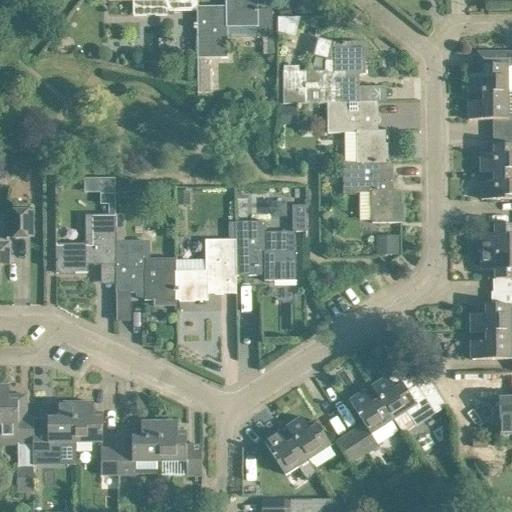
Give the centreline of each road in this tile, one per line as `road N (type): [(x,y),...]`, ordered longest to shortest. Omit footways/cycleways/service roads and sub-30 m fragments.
road 1 (residential): [(398,302),(431,280),(448,253),(446,53)]
road 2 (residential): [(225,404),(159,359),(70,319),(0,318)]
road 3 (residential): [(225,404),(398,302)]
road 4 (residential): [(458,422),(456,378),(398,302)]
